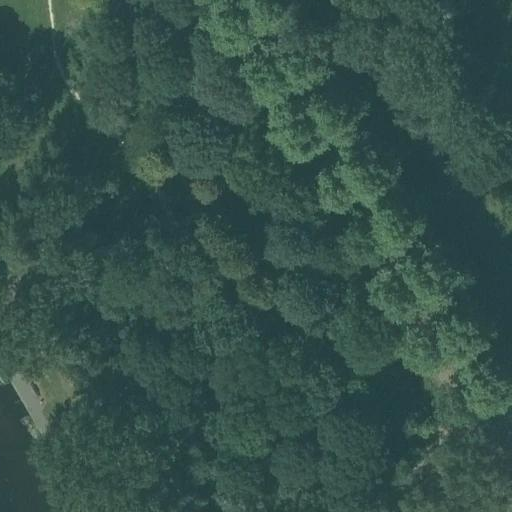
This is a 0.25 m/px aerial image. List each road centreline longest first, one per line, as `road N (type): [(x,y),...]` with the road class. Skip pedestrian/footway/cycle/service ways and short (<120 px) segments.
road 1 (unknown): [(182,511),(168,462),(191,351),(184,251),(114,129),(60,67),(47,0)]
road 2 (tertiary): [(511,442),(251,0)]
